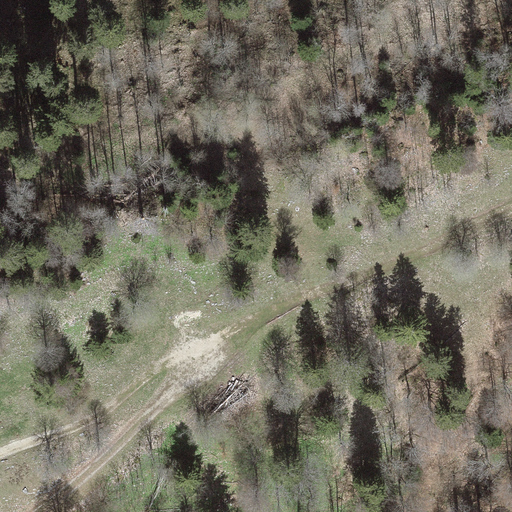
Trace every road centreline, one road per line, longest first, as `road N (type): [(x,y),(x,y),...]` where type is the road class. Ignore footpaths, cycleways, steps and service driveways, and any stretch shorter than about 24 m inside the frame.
road 1 (track): [(205,348),(367,268),(511,209)]
road 2 (track): [(205,348),(215,356),(212,377),(35,511)]
road 3 (track): [(0,452),(70,430),(133,393),(172,356),(205,348)]
